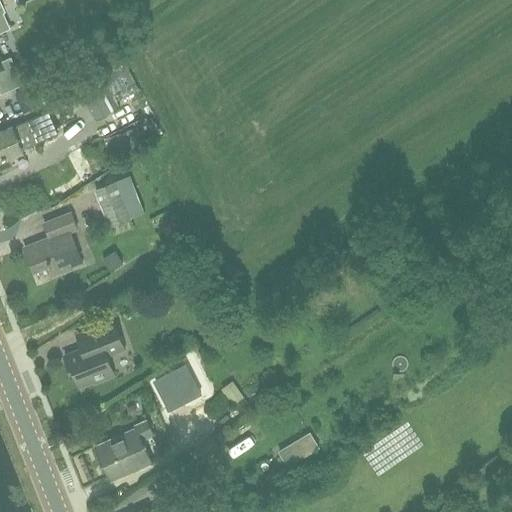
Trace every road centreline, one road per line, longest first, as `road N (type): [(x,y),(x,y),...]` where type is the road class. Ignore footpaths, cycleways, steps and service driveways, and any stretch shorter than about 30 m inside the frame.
road 1 (track): [(0,351),(69,317),(191,234)]
road 2 (secondary): [(60,511),(0,359)]
